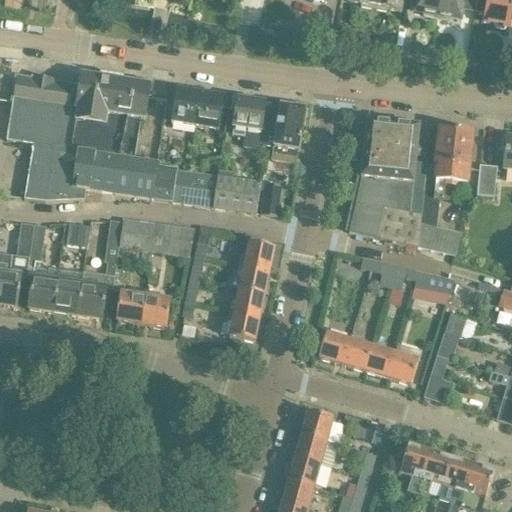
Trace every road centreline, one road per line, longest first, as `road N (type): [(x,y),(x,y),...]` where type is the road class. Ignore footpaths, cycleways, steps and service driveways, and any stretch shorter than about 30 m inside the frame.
road 1 (unclassified): [(336,84),(0,32)]
road 2 (residential): [(269,376),(336,84)]
road 3 (residential): [(0,334),(269,376)]
road 4 (residential): [(511,456),(269,376)]
road 5 (unclassified): [(511,102),(336,84)]
road 6 (residential): [(241,511),(269,376)]
road 7 (residential): [(140,511),(9,488)]
